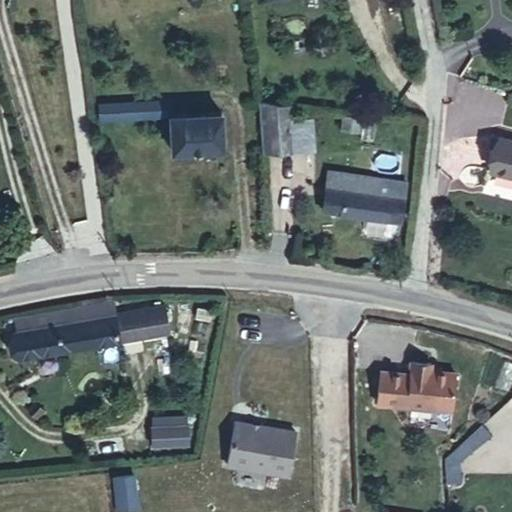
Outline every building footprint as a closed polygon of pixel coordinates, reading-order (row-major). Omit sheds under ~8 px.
[(118,0),(120,8),(132,6),(134,15),(197,0),(118,0)] [(172,151),(224,148),(222,113),(172,115),(172,101),(99,105),(100,119),(170,116),(172,151)] [(294,104),(259,101),(262,151),(297,150),(294,104)] [(361,117),(344,115),(341,130),(359,133),(361,117)] [(511,139),(500,137),(491,171),(511,175),(511,139)] [(401,222),(407,182),(329,170),(323,210),(401,222)] [(15,318),(17,330),(117,314),(115,301),(15,318)] [(165,305),(154,307),(158,335),(170,333),(165,305)] [(17,330),(22,358),(121,341),(158,335),(154,307),(117,314),(17,330)] [(377,403),(452,411),(456,374),(431,371),(431,363),(411,361),(410,374),(380,370),(377,403)] [(287,475),(295,432),(260,425),(259,430),(254,429),(250,423),(240,421),(234,426),(227,464),(287,475)] [(153,449),(191,449),(192,426),(153,425),(153,449)] [(134,475),(114,477),(118,511),(137,509),(134,475)]
